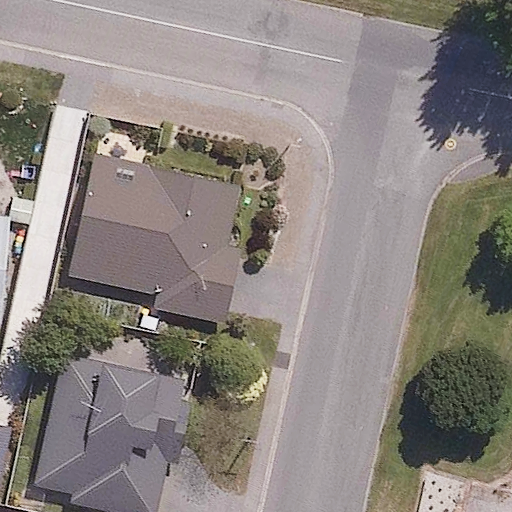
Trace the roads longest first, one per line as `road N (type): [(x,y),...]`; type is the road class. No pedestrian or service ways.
road 1 (residential): [(405,76),(309,511)]
road 2 (residential): [(405,76),(56,0)]
